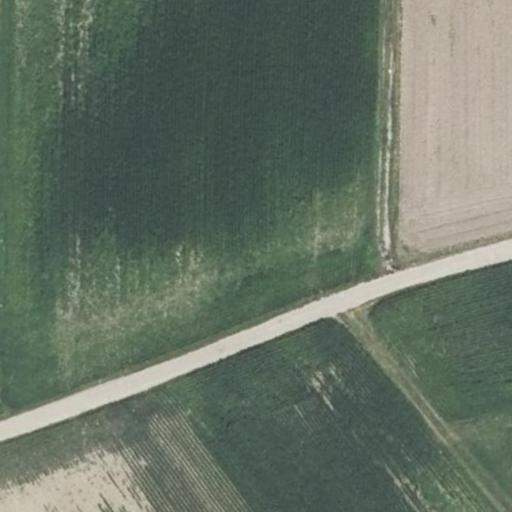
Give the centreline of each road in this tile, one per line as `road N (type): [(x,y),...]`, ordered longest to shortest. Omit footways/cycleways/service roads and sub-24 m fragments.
road 1 (track): [(0,427),(396,280),(511,251)]
road 2 (track): [(396,280),(376,224),(382,0)]
